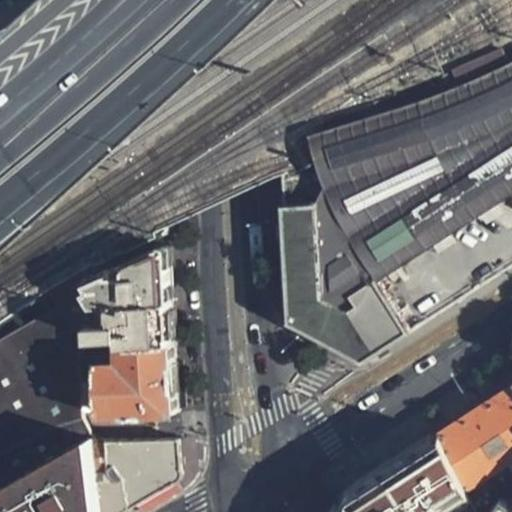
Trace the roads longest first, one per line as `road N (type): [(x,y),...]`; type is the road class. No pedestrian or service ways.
road 1 (tertiary): [(240,490),(208,0)]
road 2 (tertiary): [(240,490),(511,324)]
road 3 (trunk): [(0,206),(231,0)]
road 4 (trunk): [(169,0),(0,145)]
road 5 (trunk): [(110,0),(0,115)]
